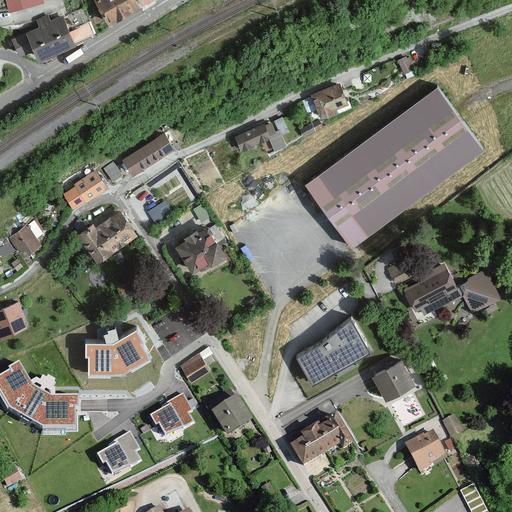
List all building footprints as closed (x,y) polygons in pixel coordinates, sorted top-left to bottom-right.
[(108,26),(140,9),(135,0),(95,0),(94,1),(108,26)] [(43,54),(75,42),(65,16),(33,28),(43,54)] [(77,42),(97,31),(91,20),(71,30),(77,42)] [(18,53),(31,50),(26,31),(13,34),(18,53)] [(407,75),(417,71),(409,56),(400,61),(407,75)] [(347,103),(339,84),(315,94),(323,113),(347,103)] [(436,87),(306,184),(353,247),(484,150),(436,87)] [(237,137),(243,148),(275,133),(269,121),(237,137)] [(123,161),(133,177),(175,151),(164,134),(123,161)] [(115,163),(117,167),(110,171),(113,178),(123,173),(117,162),(115,163)] [(63,194),(73,210),(85,203),(86,204),(110,189),(97,169),(73,184),(75,186),(63,194)] [(166,200),(147,212),(156,226),(174,214),(166,200)] [(75,237),(96,267),(138,237),(120,211),(96,228),(93,224),(75,237)] [(8,237),(23,258),(42,245),(27,224),(8,237)] [(186,242),(176,248),(193,275),(209,264),(212,269),(228,259),(209,228),(198,234),(196,232),(184,239),(186,242)] [(9,242),(0,247),(0,254),(2,259),(15,251),(9,242)] [(413,274),(408,258),(389,264),(394,280),(413,274)] [(445,266),(403,291),(422,323),(464,298),(474,315),(502,298),(486,271),(458,287),(445,266)] [(18,302),(0,309),(0,339),(28,327),(18,302)] [(350,323),(294,358),(312,388),(368,353),(350,323)] [(113,344),(86,345),(86,377),(121,377),(153,360),(137,331),(113,344)] [(198,354),(181,366),(192,383),(210,372),(198,354)] [(402,360),(372,376),(387,402),(416,386),(402,360)] [(32,384),(20,361),(0,372),(0,390),(10,408),(42,430),(78,430),(78,394),(51,394),(32,384)] [(237,394),(212,410),(229,435),(253,419),(237,394)] [(183,395),(149,414),(155,426),(160,423),(166,435),(193,421),(188,413),(192,411),(183,395)] [(444,418),(451,435),(465,430),(458,413),(444,418)] [(304,469),(343,446),(329,423),(290,446),(304,469)] [(433,431),(405,447),(420,473),(448,458),(433,431)] [(132,432),(95,451),(101,464),(107,461),(114,474),(141,461),(136,451),(140,449),(132,432)] [(20,472),(6,477),(8,484),(22,479),(20,472)] [(270,481),(261,487),(269,500),(279,494),(270,481)]
